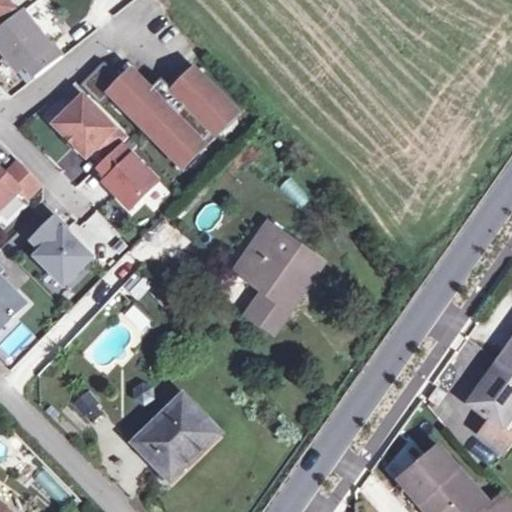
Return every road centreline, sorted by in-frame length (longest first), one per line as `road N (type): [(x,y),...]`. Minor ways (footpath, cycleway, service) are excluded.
road 1 (secondary): [(290,499),(511,184)]
road 2 (residential): [(0,118),(123,26),(162,55)]
road 3 (residential): [(0,387),(122,511)]
road 4 (residential): [(88,216),(0,125)]
